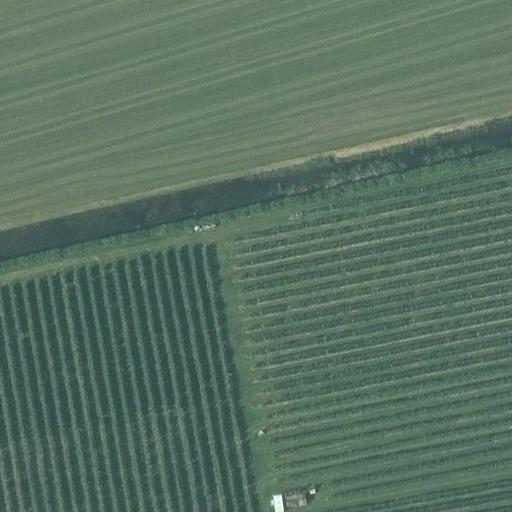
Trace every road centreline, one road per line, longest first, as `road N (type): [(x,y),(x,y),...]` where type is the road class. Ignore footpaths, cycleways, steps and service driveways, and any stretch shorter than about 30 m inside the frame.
road 1 (track): [(213,240),(276,511)]
road 2 (track): [(511,472),(306,511)]
